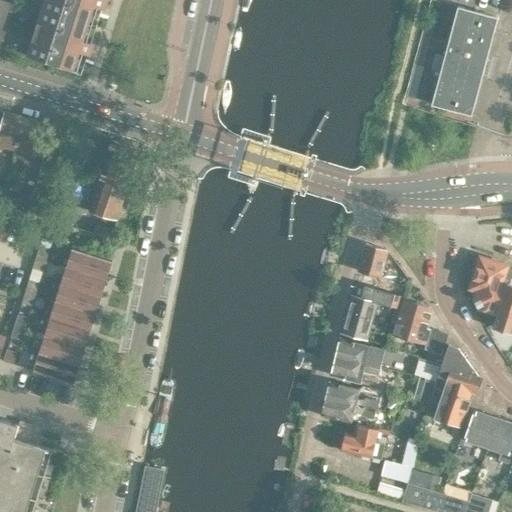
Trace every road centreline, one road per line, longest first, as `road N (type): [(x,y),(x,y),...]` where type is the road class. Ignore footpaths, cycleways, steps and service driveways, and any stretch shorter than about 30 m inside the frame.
road 1 (residential): [(291,511),(358,239)]
road 2 (residential): [(120,432),(173,172)]
road 3 (residential): [(511,395),(450,306),(440,193)]
road 4 (unclassified): [(373,192),(181,134)]
road 5 (unclassified): [(0,79),(181,134)]
road 6 (unclassified): [(181,134),(210,0)]
road 7 (residential): [(120,432),(0,396)]
